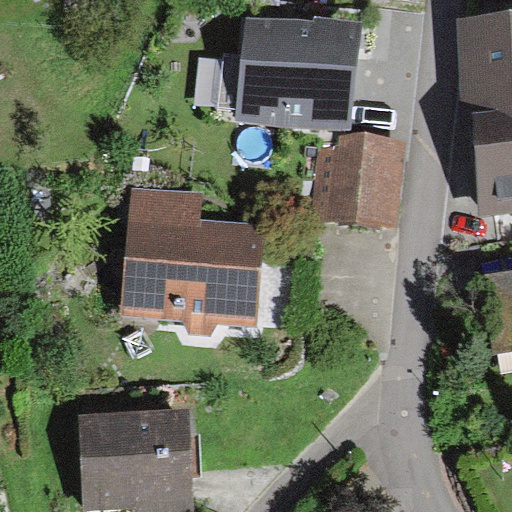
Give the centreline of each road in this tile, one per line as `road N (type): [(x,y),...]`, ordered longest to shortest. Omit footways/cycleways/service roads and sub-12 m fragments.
road 1 (residential): [(443,511),(422,475),(406,408),(449,0)]
road 2 (track): [(406,408),(362,411),(286,473),(264,511)]
